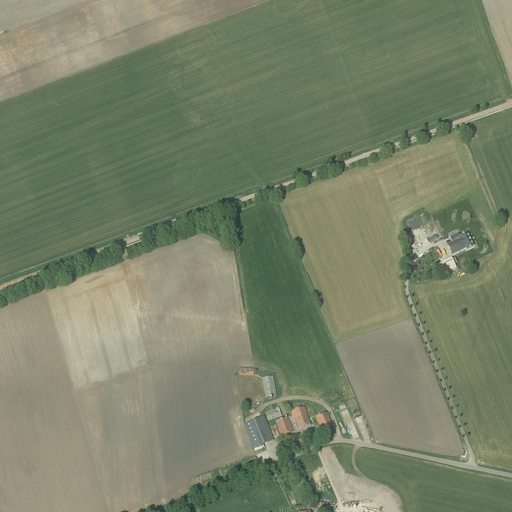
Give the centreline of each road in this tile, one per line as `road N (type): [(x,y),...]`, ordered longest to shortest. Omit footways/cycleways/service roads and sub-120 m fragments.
road 1 (track): [(0,288),(511,103)]
road 2 (unclassified): [(165,511),(333,441),(511,475)]
